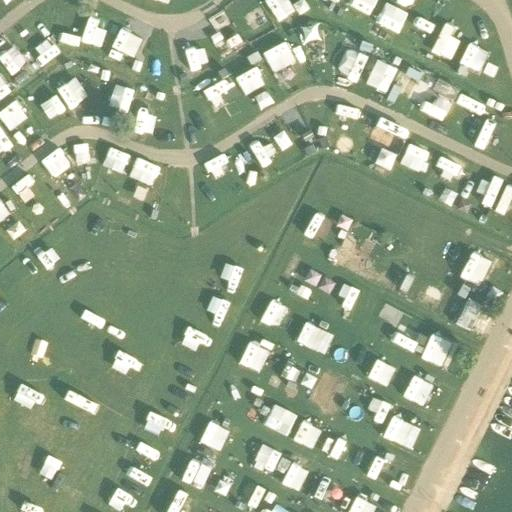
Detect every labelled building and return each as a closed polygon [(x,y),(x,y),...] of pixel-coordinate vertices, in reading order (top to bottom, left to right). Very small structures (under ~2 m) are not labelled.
[(277,23),(295,11),(287,0),(263,0),(277,23)] [(355,0),(350,11),(368,20),(377,0),(355,0)] [(397,33),(408,10),(388,0),(387,0),(376,23),(397,33)] [(238,19),(248,38),(268,27),(258,8),(238,19)] [(426,46),(435,28),(415,19),(407,37),(426,46)] [(456,59),(464,28),(441,22),(434,54),(456,59)] [(81,47),(84,27),(64,24),(61,45),(81,47)] [(35,60),(54,46),(40,27),(21,41),(35,60)] [(327,29),(304,30),(306,64),(328,64),(327,29)] [(117,59),(125,38),(105,31),(97,52),(117,59)] [(217,42),(220,51),(244,42),(240,33),(217,42)] [(357,40),(354,57),(374,60),(377,43),(357,40)] [(481,72),(488,51),(467,44),(460,65),(481,72)] [(266,54),(276,72),(292,63),(282,45),(266,54)] [(132,46),(124,64),(144,72),(151,55),(132,46)] [(391,82),(401,54),(391,51),(381,78),(391,82)] [(234,76),(243,94),(264,83),(255,65),(234,76)] [(64,92),(90,89),(87,68),(62,71),(64,92)] [(418,94),(424,77),(402,69),(395,86),(418,94)] [(100,88),(121,93),(125,76),(104,71),(100,88)] [(0,74),(0,99),(12,90),(0,74)] [(430,80),(424,99),(445,106),(451,87),(430,80)] [(22,93),(34,109),(48,98),(36,82),(22,93)] [(140,92),(135,107),(146,112),(152,97),(140,92)] [(478,113),(481,105),(460,95),(456,103),(478,113)] [(0,112),(21,139),(34,128),(13,102),(0,112)] [(334,130),(327,114),(310,121),(317,137),(334,130)] [(359,140),(365,122),(345,115),(339,133),(359,140)] [(487,119),(475,145),(495,154),(507,129),(487,119)] [(91,140),(64,144),(68,168),(94,164),(91,140)] [(130,179),(153,183),(157,163),(134,158),(130,179)] [(164,185),(159,204),(179,209),(184,190),(164,185)] [(325,241),(334,222),(315,213),(306,232),(325,241)] [(401,266),(407,253),(395,248),(380,280),(406,292),(415,272),(401,266)] [(465,260),(458,280),(478,288),(490,258),(477,253),(473,263),(465,260)] [(420,301),(439,309),(450,284),(431,276),(420,301)] [(351,314),(359,293),(338,285),(331,306),(351,314)] [(469,332),(482,307),(459,294),(445,319),(469,332)] [(393,321),(397,308),(384,303),(380,316),(393,321)] [(317,351),(326,331),(305,321),(295,341),(317,351)] [(391,341),(416,354),(425,336),(400,323),(391,341)] [(441,367),(451,343),(430,335),(420,359),(441,367)] [(363,342),(351,355),(366,367),(377,354),(363,342)] [(366,375),(383,386),(395,367),(378,357),(366,375)] [(322,397),(339,404),(347,382),(331,375),(322,397)] [(422,407),(433,384),(413,375),(402,397),(422,407)] [(219,401),(239,410),(250,385),(229,376),(219,401)] [(270,403),(260,424),(284,435),(293,414),(270,403)] [(412,450),(421,428),(391,416),(383,438),(412,450)] [(314,447),(321,428),(300,421),(294,440),(314,447)] [(200,442),(221,451),(229,430),(208,422),(200,442)] [(336,438),(330,456),(349,463),(355,444),(336,438)] [(383,485),(394,463),(373,453),(362,475),(383,485)] [(181,480),(203,489),(212,467),(191,458),(181,480)] [(298,490),(306,470),(280,458),(271,478),(298,490)] [(255,505),(264,488),(249,479),(240,496),(255,505)] [(174,491),(165,511),(167,511),(185,511),(191,499),(174,491)] [(348,511),(362,511),(367,500),(354,496),(348,511)] [(280,511),(284,506),(266,498),(259,511),(280,511)]
